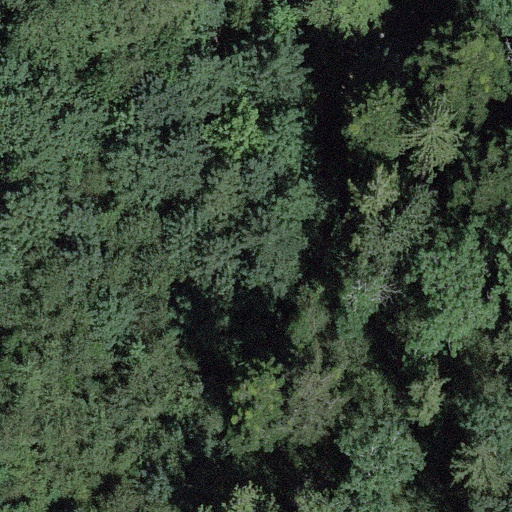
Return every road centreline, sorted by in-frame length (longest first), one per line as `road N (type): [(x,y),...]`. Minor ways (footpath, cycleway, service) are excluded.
road 1 (track): [(265,0),(511,70)]
road 2 (track): [(327,17),(381,65),(511,133)]
